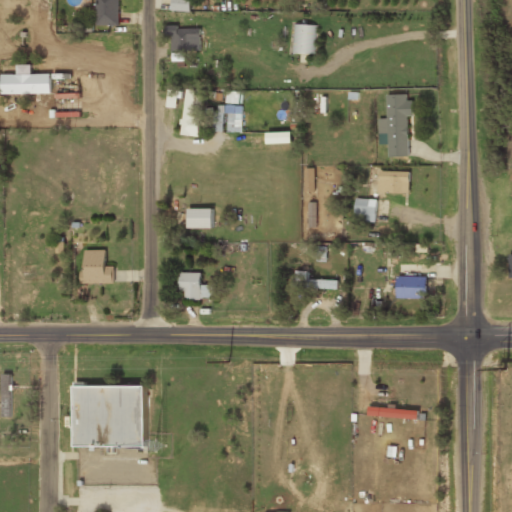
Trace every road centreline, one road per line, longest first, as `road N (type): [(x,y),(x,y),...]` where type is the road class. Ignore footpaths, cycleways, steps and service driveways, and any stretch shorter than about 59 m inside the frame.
road 1 (secondary): [(468,511),(473,0)]
road 2 (secondary): [(0,336),(511,335)]
road 3 (residential): [(151,335),(154,0)]
road 4 (residential): [(47,511),(46,336)]
